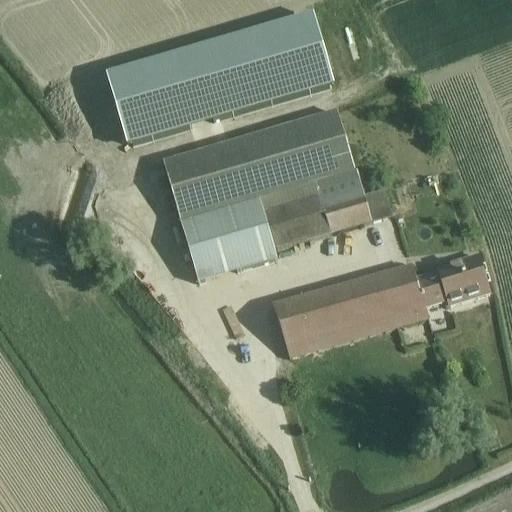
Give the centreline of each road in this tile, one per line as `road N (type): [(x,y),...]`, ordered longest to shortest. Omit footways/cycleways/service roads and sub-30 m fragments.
road 1 (unknown): [(302,511),(119,214)]
road 2 (unclassified): [(400,511),(511,466)]
